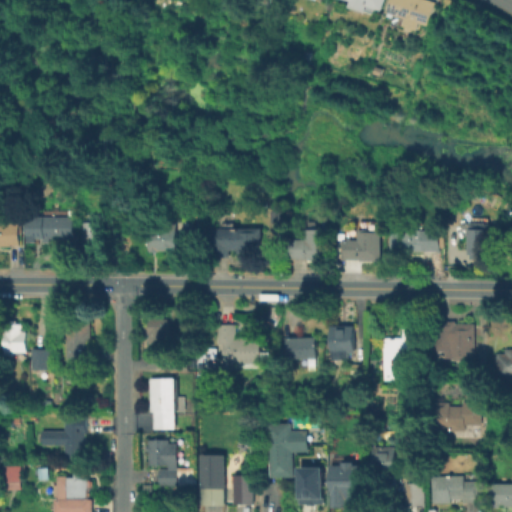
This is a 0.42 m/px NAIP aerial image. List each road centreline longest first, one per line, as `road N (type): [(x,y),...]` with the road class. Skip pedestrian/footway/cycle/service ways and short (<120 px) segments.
road 1 (secondary): [(511,290),(123,285)]
road 2 (residential): [(123,285),(121,511)]
road 3 (secondary): [(123,285),(0,283)]
